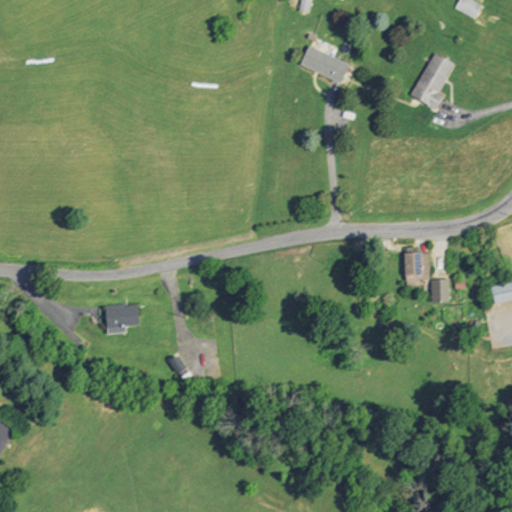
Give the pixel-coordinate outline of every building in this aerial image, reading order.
[(299,0),(310,0),(307,13),(297,10),(299,0)] [(454,7),(457,0),(474,0),(482,4),(474,18),(454,7)] [(297,63),(306,44),(347,63),(339,82),(297,63)] [(453,63),(436,91),(442,95),(434,109),(407,93),(432,51),(453,63)] [(401,252),(401,275),(403,275),(403,279),(405,279),(406,288),(420,288),(420,279),(427,279),(427,252),(401,252)] [(429,279),(447,278),(448,301),(430,302),(429,279)] [(511,299),(492,303),(489,286),(511,282),(511,299)] [(105,305),(107,334),(125,333),(125,325),(139,324),(137,303),(105,305)]
